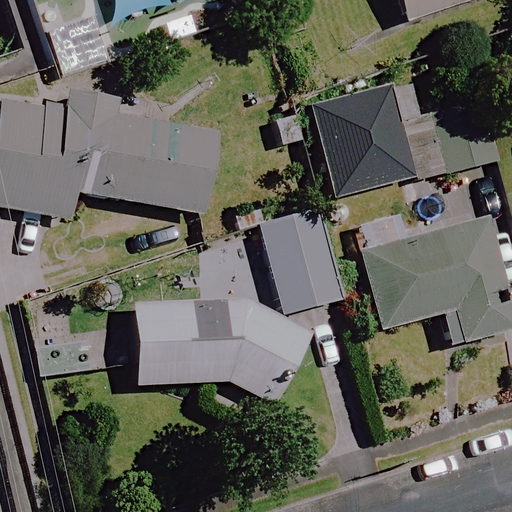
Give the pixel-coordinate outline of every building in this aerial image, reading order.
[(484,0),(387,0),(396,28),(484,0)] [(107,107),(62,100),(60,116),(0,107),(0,216),(61,226),(64,202),(196,221),(208,139),(104,124),(107,107)] [(485,166),(468,110),(393,133),(410,189),(485,166)] [(334,306),(311,214),(251,230),(274,322),(334,306)] [(353,260),(373,337),(444,319),(451,346),(503,332),(476,228),(353,260)] [(224,390),(254,412),(301,340),(237,309),(126,311),(127,392),(224,390)]
